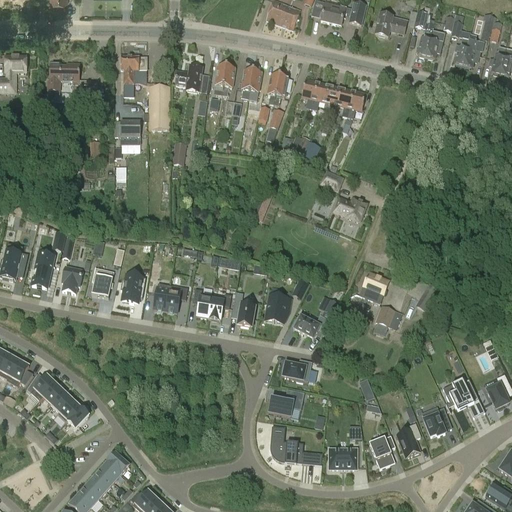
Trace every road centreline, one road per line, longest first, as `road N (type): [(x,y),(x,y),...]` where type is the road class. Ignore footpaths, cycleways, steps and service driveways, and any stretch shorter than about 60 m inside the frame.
road 1 (tertiary): [(511,103),(243,38),(173,32)]
road 2 (track): [(412,78),(426,127),(511,294)]
road 3 (residential): [(215,342),(0,298)]
road 4 (tertiary): [(173,32),(0,28)]
road 5 (residential): [(0,333),(81,387),(118,434)]
road 6 (residential): [(399,485),(351,495),(299,492),(250,467)]
